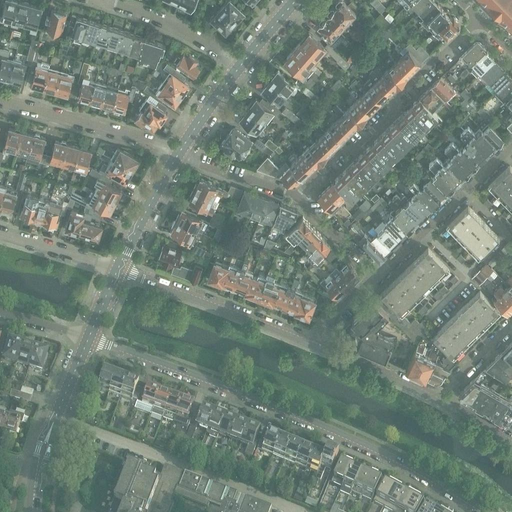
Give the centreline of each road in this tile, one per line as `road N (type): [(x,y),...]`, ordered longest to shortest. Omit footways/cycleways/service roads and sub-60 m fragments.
road 1 (tertiary): [(88,336),(372,447),(486,511)]
road 2 (residential): [(294,197),(342,151),(354,150),(393,112),(395,98),(478,21)]
road 3 (tertiary): [(309,346),(117,270)]
road 4 (residential): [(179,152),(0,101)]
road 5 (unclassified): [(240,67),(185,32),(103,1)]
road 6 (tertiary): [(37,475),(88,336)]
road 7 (tertiary): [(435,400),(309,346)]
road 8 (tertiary): [(117,270),(179,152)]
road 9 (residential): [(294,197),(179,152)]
road 10 (residential): [(424,233),(511,146)]
road 11 (residential): [(117,270),(0,237)]
